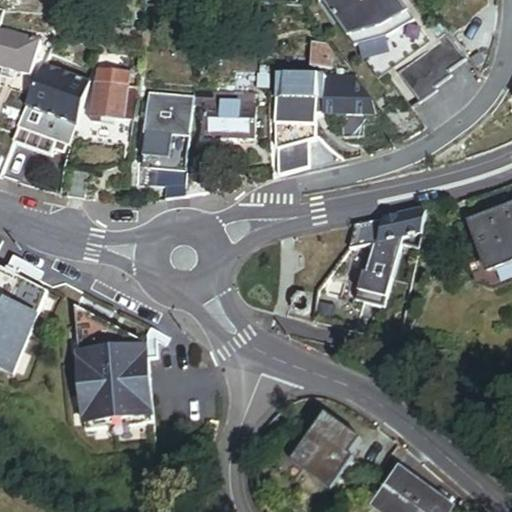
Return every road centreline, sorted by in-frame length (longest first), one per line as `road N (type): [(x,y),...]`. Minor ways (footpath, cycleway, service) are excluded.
road 1 (residential): [(508,0),(502,66),(447,137),(393,162),(268,195),(274,222)]
road 2 (residential): [(511,366),(461,363),(256,319),(231,330)]
road 3 (residential): [(274,355),(354,390),(510,511)]
road 4 (residential): [(274,222),(449,189),(511,168)]
road 5 (residential): [(0,212),(95,244),(184,258)]
road 6 (residential): [(237,511),(229,479),(234,450),(274,355)]
